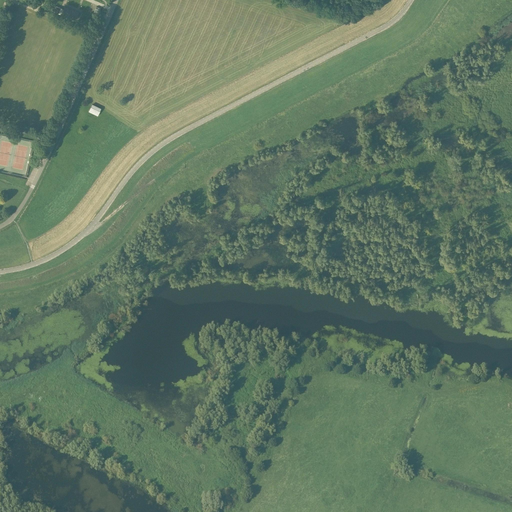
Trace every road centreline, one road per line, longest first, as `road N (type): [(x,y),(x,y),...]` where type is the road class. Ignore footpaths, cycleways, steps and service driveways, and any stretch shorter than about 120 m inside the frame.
road 1 (unclassified): [(410,0),(390,23),(171,137),(137,164),(79,239),(0,272)]
road 2 (unclassified): [(0,226),(32,186),(114,0)]
